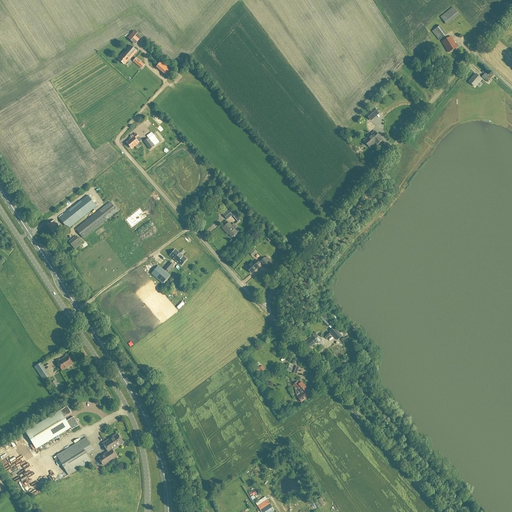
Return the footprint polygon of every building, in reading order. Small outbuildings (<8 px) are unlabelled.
[(439,40),(447,34),(440,25),(432,31),(439,40)] [(128,38),(134,43),(140,36),(134,31),(128,38)] [(448,53),(457,47),(451,37),(442,42),(448,53)] [(118,59),(124,64),(131,56),(132,57),(136,52),(137,51),(134,49),(134,50),(131,48),(132,47),(129,45),(129,46),(118,59)] [(145,65),(141,62),(136,58),(133,61),(138,66),(142,69),(145,65)] [(171,70),(162,61),(157,66),(167,74),(171,70)] [(487,82),(494,74),(492,72),(488,77),(484,73),(481,77),(487,82)] [(474,86),(481,78),(476,74),(469,82),(474,86)] [(373,107),(365,114),(370,119),(378,112),(373,107)] [(380,138),(374,131),(363,141),(369,148),(375,143),(377,145),(382,140),(380,138)] [(128,142),(127,144),(130,147),(131,147),(132,148),(138,142),(141,140),(136,133),(136,134),(131,137),(132,138),(127,142),(128,142)] [(149,149),(154,146),(148,138),(144,141),(149,149)] [(68,229),(96,206),(88,195),(59,218),(68,229)] [(117,211),(110,202),(76,229),(83,238),(117,211)] [(146,217),(140,209),(126,220),(132,227),(146,217)] [(228,210),(223,215),(227,220),(232,215),(237,221),(240,218),(232,209),(229,211),(228,210)] [(60,228),(55,220),(47,225),(52,232),(60,228)] [(240,235),(238,232),(235,229),(237,227),(234,223),(232,225),(229,222),(222,228),(227,233),(231,238),(233,236),(236,239),(240,235)] [(82,243),(76,236),(69,242),(74,249),(82,243)] [(186,260),(183,256),(175,250),(170,256),(178,262),(182,265),(186,260)] [(261,261),(265,266),(267,269),(271,265),(269,263),(271,261),(266,256),(261,261)] [(257,265),(260,263),(257,260),(255,262),(253,261),(246,268),(251,273),(258,267),(257,265)] [(158,266),(152,274),(163,283),(169,276),(158,266)] [(327,326),(329,324),(321,317),(320,318),(327,326)] [(334,327),(329,331),(337,340),(342,336),(334,327)] [(321,340),(318,337),(315,334),(313,336),(305,343),(310,348),(317,342),(318,343),(321,340)] [(71,365),(71,364),(72,364),(68,356),(57,363),(62,370),(67,366),(68,367),(71,365)] [(49,376),(41,363),(35,367),(43,380),(49,376)] [(296,374),(298,367),(290,364),(288,371),(296,374)] [(304,385),(302,382),(299,384),(297,382),(292,386),(295,388),(296,387),(301,393),(297,397),(302,402),(308,396),(306,394),(309,391),(304,386),(304,385)] [(71,413),(67,406),(25,432),(36,449),(71,428),(72,430),(79,425),(74,417),(67,421),(64,417),(71,413)] [(103,443),(108,452),(112,449),(112,450),(123,443),(117,433),(103,443)] [(84,450),(91,446),(86,438),(56,456),(68,475),(91,462),(84,450)] [(112,449),(108,452),(99,458),(103,466),(117,457),(112,450),(112,449)] [(261,511),(271,511),(274,510),(268,500),(258,507),(261,511)]
